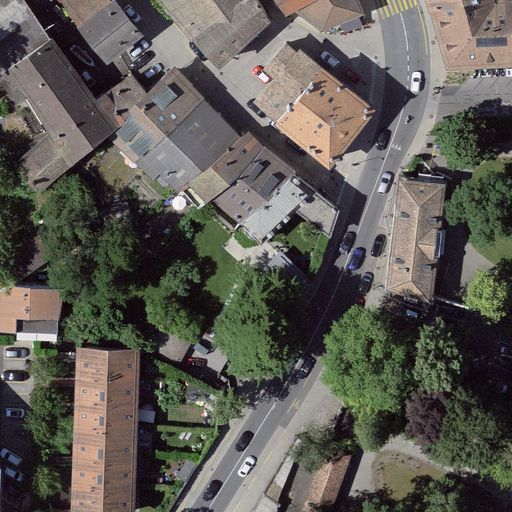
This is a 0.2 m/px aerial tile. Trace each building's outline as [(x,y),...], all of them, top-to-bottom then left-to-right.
[(108,132),(150,91),(130,72),(96,94),(26,0),(0,0),(0,66),(22,85),(49,129),(14,161),(37,189),(108,132)] [(59,0),(78,23),(106,0),(59,0)] [(143,32),(118,0),(106,0),(78,23),(107,60),(143,32)] [(157,0),(169,12),(185,0),(157,0)] [(219,66),(270,18),(255,0),(185,0),(169,12),(219,66)] [(279,0),(288,13),(295,9),(314,0),(279,0)] [(365,12),(360,0),(314,0),(295,9),(323,30),(365,12)] [(456,0),(431,7),(448,65),(495,0),(456,0)] [(511,0),(495,0),(448,65),(511,61),(511,0)] [(266,65),(277,75),(297,50),(287,40),(266,65)] [(300,46),(297,50),(277,75),(299,92),(324,68),(300,46)] [(108,132),(135,159),(204,95),(175,66),(150,91),(108,132)] [(373,110),(324,68),(299,92),(276,120),(331,166),(373,110)] [(276,120),(299,92),(277,75),(254,101),(276,120)] [(178,187),(188,177),(240,132),(204,95),(135,159),(152,176),(158,169),(178,187)] [(206,198),(211,194),(263,143),(246,128),(240,132),(188,177),(206,198)] [(211,194),(243,218),(295,169),(263,143),(211,194)] [(337,205),(295,169),(243,218),(263,239),(298,206),(329,231),(337,205)] [(432,299),(446,186),(401,182),(390,288),(432,299)] [(127,200),(102,206),(110,237),(135,231),(127,200)] [(52,223),(7,255),(20,273),(65,241),(52,223)] [(295,303),(312,279),(280,251),(261,274),(295,303)] [(0,325),(57,329),(60,283),(11,281),(0,288),(0,325)] [(160,311),(143,341),(181,362),(190,347),(198,333),(160,311)] [(75,374),(137,376),(138,344),(75,342),(75,356),(75,374)] [(74,398),(137,400),(137,376),(75,374),(74,382),(74,398)] [(196,389),(186,389),(186,402),(196,402),(196,389)] [(73,422),(136,425),(137,400),(74,398),(74,406),(73,422)] [(312,416),(310,415),(265,493),(278,501),(312,416)] [(72,451),(135,453),(136,425),(73,422),(73,436),(72,451)] [(326,444),(302,508),(312,511),(330,511),(352,454),(326,444)] [(71,483),(134,486),(135,453),(72,451),(72,461),(71,483)] [(197,459),(190,454),(176,476),(183,481),(197,459)] [(133,511),(134,486),(71,483),(70,511),(133,511)] [(278,501),(265,493),(253,511),(276,511),(281,504),(278,501)]
